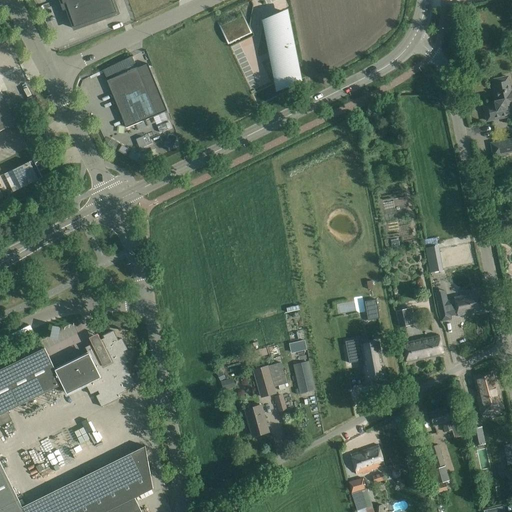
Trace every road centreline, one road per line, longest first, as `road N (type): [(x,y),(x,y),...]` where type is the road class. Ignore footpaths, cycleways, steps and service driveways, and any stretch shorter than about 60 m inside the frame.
road 1 (tertiary): [(110,204),(381,70),(416,33)]
road 2 (unclassified): [(503,348),(438,48),(416,33)]
road 3 (unclassified): [(288,457),(503,348)]
road 4 (unclassified): [(189,511),(145,304)]
road 5 (unclassified): [(208,0),(50,74)]
road 6 (unclassified): [(0,338),(55,309),(145,304)]
road 7 (unclassified): [(110,204),(50,74)]
road 8 (tertiary): [(0,264),(110,204)]
